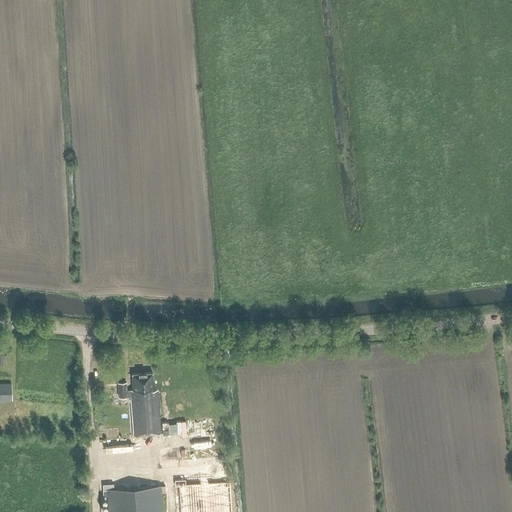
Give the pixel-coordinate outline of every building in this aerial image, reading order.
[(118,399),(130,398),(133,435),(160,433),(156,390),(155,390),(155,385),(153,385),(152,372),(131,374),(132,390),(130,390),(130,391),(127,391),(126,384),(117,384),(118,399)] [(11,383),(0,383),(0,400),(11,400),(11,383)] [(182,438),(216,436),(215,418),(181,420),(182,438)] [(106,437),(118,436),(118,428),(106,429),(106,437)] [(183,459),(216,457),(215,446),(183,447),(183,459)] [(184,460),(184,467),(196,465),(196,458),(184,460)] [(176,480),(166,481),(166,486),(169,486),(169,489),(172,489),(173,511),(225,511),(223,482),(176,486),(176,480)] [(113,484),(102,485),(103,497),(107,496),(107,511),(162,511),(161,492),(165,492),(165,486),(113,489),(113,484)]
